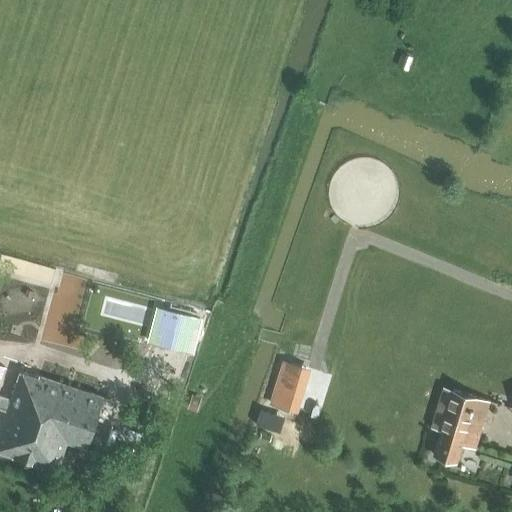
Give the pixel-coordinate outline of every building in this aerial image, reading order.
[(410,38),(404,50),(416,56),(422,43),(410,38)] [(64,328),(91,335),(101,295),(75,287),(57,283),(46,322),(64,328)] [(109,285),(107,301),(147,306),(149,290),(109,285)] [(0,431),(0,452),(57,471),(67,442),(87,449),(104,397),(39,376),(38,378),(20,372),(0,431)] [(440,452),(463,459),(468,442),(481,446),(496,399),(460,388),(440,452)]
